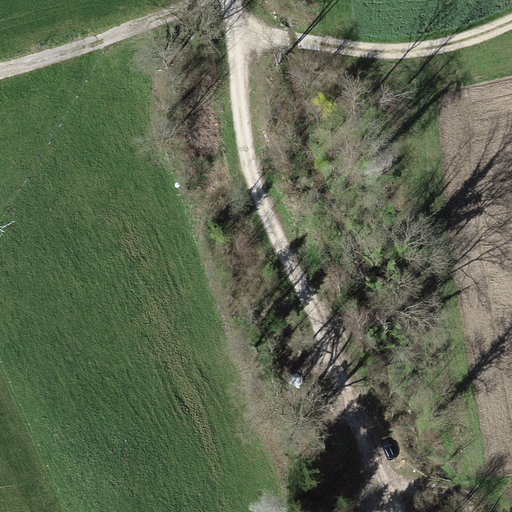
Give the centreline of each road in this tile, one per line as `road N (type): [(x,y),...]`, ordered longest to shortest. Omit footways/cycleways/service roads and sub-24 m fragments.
road 1 (track): [(398,511),(255,183),(229,0)]
road 2 (track): [(234,29),(387,53),(511,25)]
road 3 (track): [(200,0),(0,74)]
